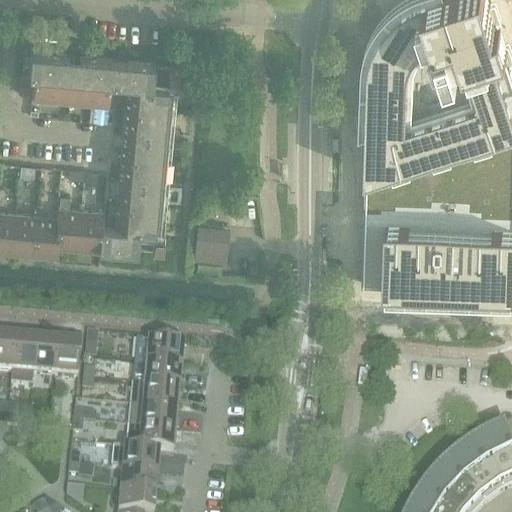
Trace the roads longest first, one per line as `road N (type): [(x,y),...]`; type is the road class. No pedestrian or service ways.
road 1 (tertiary): [(294,458),(319,23)]
road 2 (residential): [(319,23),(58,0)]
road 3 (residential): [(106,138),(4,129),(17,0)]
